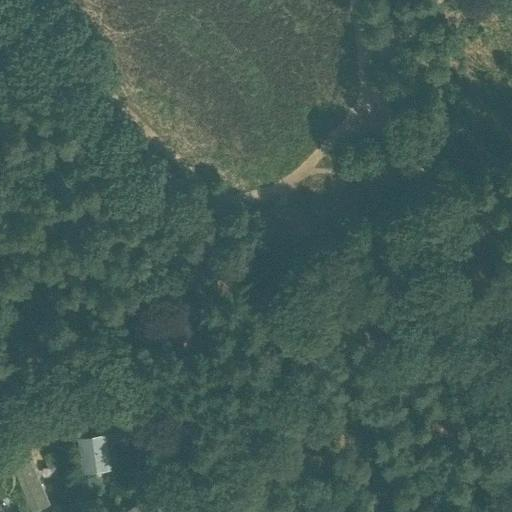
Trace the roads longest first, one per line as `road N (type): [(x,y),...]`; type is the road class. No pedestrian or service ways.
road 1 (unknown): [(295,511),(208,438),(196,406),(198,305),(235,209)]
road 2 (track): [(511,372),(415,204),(368,94)]
road 3 (unknown): [(235,209),(128,114),(40,0)]
road 4 (unknown): [(235,209),(262,200),(304,165),(364,94),(348,0)]
road 5 (track): [(364,94),(453,0)]
